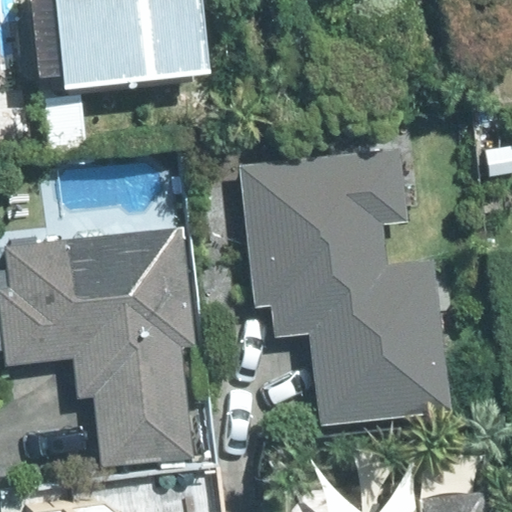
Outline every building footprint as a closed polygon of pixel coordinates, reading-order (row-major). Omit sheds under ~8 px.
[(43,0),(50,70),(198,54),(192,0),(43,0)] [(332,163),(332,157),(262,164),(263,170),(244,171),(250,228),(245,229),(251,293),(274,290),(279,338),(299,335),(307,414),(436,401),(423,265),(377,270),(366,159),(332,163)] [(174,217),(0,236),(0,251),(2,276),(0,276),(0,354),(67,349),(71,389),(85,387),(92,456),(184,447),(173,337),(186,336),(174,217)] [(477,511),(473,473),(409,481),(412,510),(396,511),(477,511)] [(119,511),(95,491),(62,494),(63,505),(24,508),(24,511),(119,511)]
